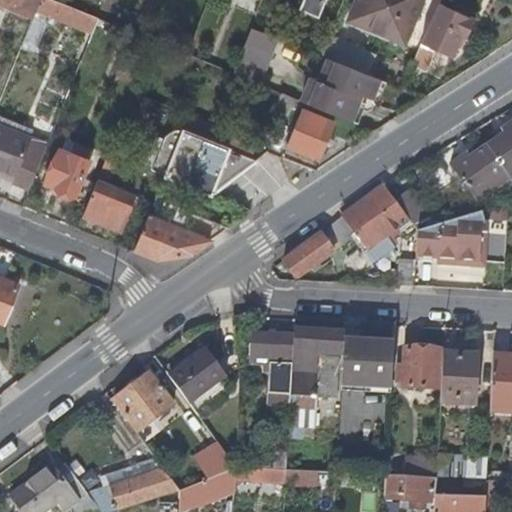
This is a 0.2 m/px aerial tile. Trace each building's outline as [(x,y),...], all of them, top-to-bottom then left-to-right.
[(37,0),(7,0),(33,11),(37,0)] [(89,18),(44,0),(37,0),(33,11),(83,31),(89,18)] [(322,0),(293,0),(289,12),(313,22),(322,0)] [(420,0),(354,0),(344,24),(402,47),(420,0)] [(437,2),(416,43),(447,57),(454,46),(459,37),(463,39),(474,18),(437,2)] [(247,28),(228,74),(254,85),(274,39),(247,28)] [(375,46),(328,28),(318,53),(364,72),(375,46)] [(169,50),(184,56),(190,42),(175,36),(169,50)] [(459,37),(454,46),(459,48),(463,39),(459,37)] [(374,79),(323,58),(309,92),(337,104),(341,94),(352,99),(354,95),(366,100),(374,79)] [(337,104),(309,92),(304,105),(343,121),(352,99),(341,94),(337,104)] [(293,100),(278,95),(271,113),(285,119),(293,100)] [(283,147),(313,160),(330,122),(300,109),(283,147)] [(187,116),(181,134),(246,159),(253,141),(187,116)] [(0,119),(0,173),(10,178),(29,131),(0,119)] [(499,137),(482,148),(505,180),(511,175),(511,124),(511,123),(496,133),(499,137)] [(161,138),(147,171),(162,177),(208,194),(254,162),(246,159),(181,134),(175,132),(161,138)] [(505,180),(482,148),(464,161),(460,156),(446,166),(472,204),(505,180)] [(57,150),(43,184),(71,195),(85,162),(57,150)] [(11,182),(27,188),(40,157),(24,151),(11,182)] [(116,158),(106,154),(80,215),(101,224),(109,206),(125,213),(132,196),(105,185),(116,158)] [(387,199),(379,186),(339,215),(352,234),(363,249),(379,237),(389,230),(394,235),(406,227),(387,199)] [(387,199),(406,227),(409,232),(430,226),(404,188),(387,199)] [(109,206),(101,224),(117,230),(125,213),(109,206)] [(148,215),(133,253),(153,261),(191,257),(225,227),(175,207),(168,223),(148,215)] [(430,226),(409,232),(409,256),(429,256),(429,236),(433,236),(433,250),(450,250),(450,261),(475,262),(475,234),(473,234),(473,214),(430,226)] [(352,234),(339,215),(328,223),(342,242),(352,234)] [(278,259),(290,277),(336,247),(323,228),(278,259)] [(379,237),(363,249),(355,255),(363,267),(373,260),(388,249),(379,237)] [(373,260),(363,267),(370,276),(379,269),(373,260)] [(394,285),(409,286),(409,260),(394,260),(394,285)] [(0,324),(17,285),(0,277),(0,324)] [(287,412),(291,334),(249,331),(248,354),(252,354),(252,360),(265,361),(262,411),(287,412)] [(342,333),(291,331),(291,334),(287,412),(286,427),(313,429),(315,398),(333,399),(335,361),(315,360),(315,353),(341,354),(342,333)] [(352,380),(388,382),(390,347),(354,345),(352,380)] [(398,385),(439,387),(441,352),(441,348),(400,346),(399,363),(394,362),(393,379),(399,379),(398,385)] [(198,348),(163,374),(183,401),(218,374),(198,348)] [(439,387),(438,403),(472,405),(475,354),(441,352),(439,387)] [(511,358),(490,357),(487,416),(511,417),(511,358)] [(146,372),(110,399),(133,429),(169,402),(146,372)] [(207,477),(233,467),(213,441),(192,457),(207,477)] [(73,459),(63,466),(72,477),(81,469),(73,459)] [(82,490),(99,511),(102,511),(174,490),(152,460),(97,476),(100,487),(82,490)] [(432,462),(400,460),(400,472),(431,474),(432,462)] [(62,511),(99,511),(82,490),(72,477),(63,466),(59,461),(50,469),(45,463),(6,494),(20,511),(35,511),(45,504),(51,511),(55,511),(60,508),(62,511)] [(207,477),(174,490),(174,504),(232,490),(233,483),(233,467),(207,477)] [(283,469),(233,467),(233,483),(282,485),(283,469)] [(334,472),(283,469),(282,485),(333,488),(334,472)] [(511,473),(484,472),(483,481),(511,483),(511,473)] [(434,479),(383,475),(382,497),(433,500),(434,479)] [(481,511),(483,481),(434,479),(433,500),(431,511),(481,511)] [(511,483),(483,481),(481,511),(490,511),(491,498),(511,499),(511,483)] [(331,511),(332,503),(308,502),(307,511),(331,511)]
